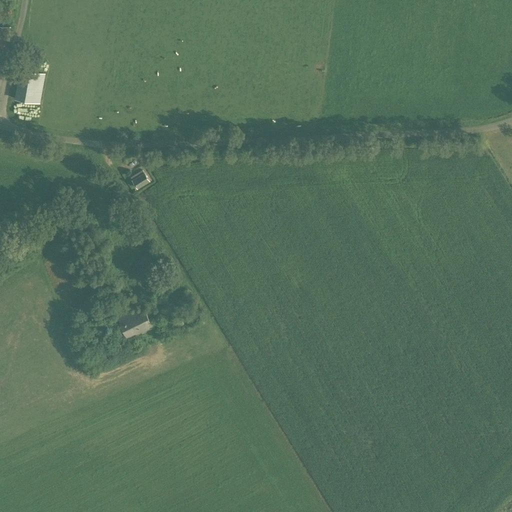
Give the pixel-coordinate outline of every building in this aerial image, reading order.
[(0,50),(6,51),(11,27),(0,24),(0,50)] [(40,104),(45,73),(20,68),(14,99),(40,104)] [(138,188),(150,181),(144,172),(143,170),(131,177),(138,188)] [(147,298),(164,288),(155,273),(138,283),(147,298)] [(81,328),(110,314),(105,304),(76,318),(81,328)] [(128,340),(154,327),(143,306),(118,318),(128,340)]
